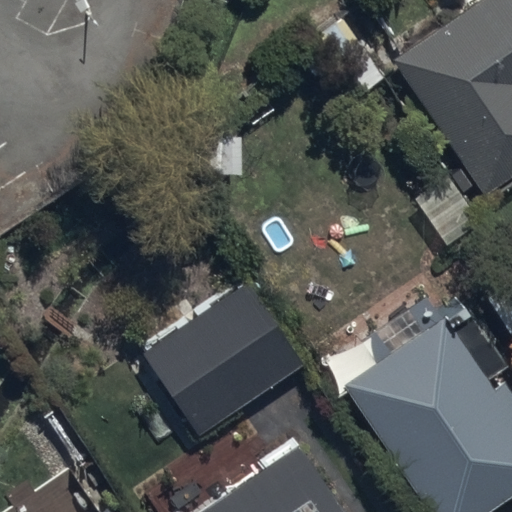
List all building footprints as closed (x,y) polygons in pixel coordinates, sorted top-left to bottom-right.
[(511,0),(475,0),(388,57),(445,143),(478,194),(511,171),(511,0)] [(138,351),(194,436),(301,365),(245,281),(138,351)] [(342,380),(428,511),(484,511),(511,494),(511,426),(439,316),(342,380)] [(105,428),(67,373),(40,392),(78,447),(105,428)] [(52,428),(3,465),(38,511),(66,511),(98,488),(52,428)] [(149,470),(129,441),(94,465),(124,507),(148,490),(139,477),(149,470)] [(337,511),(293,445),(190,511),(337,511)]
